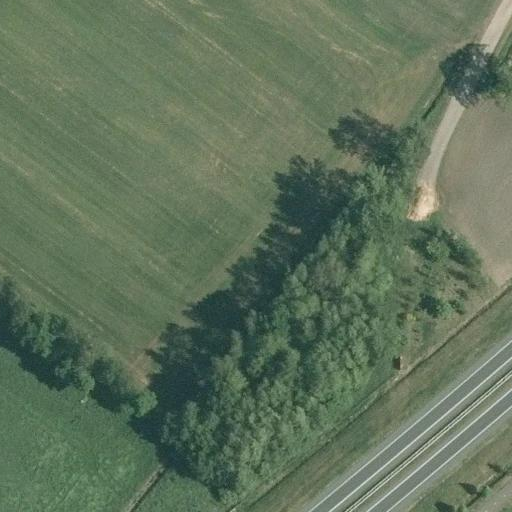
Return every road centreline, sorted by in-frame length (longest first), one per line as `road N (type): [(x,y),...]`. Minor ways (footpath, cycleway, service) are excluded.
road 1 (trunk): [(511,346),(311,511)]
road 2 (unclassified): [(429,173),(510,0)]
road 3 (trunk): [(377,511),(511,397)]
